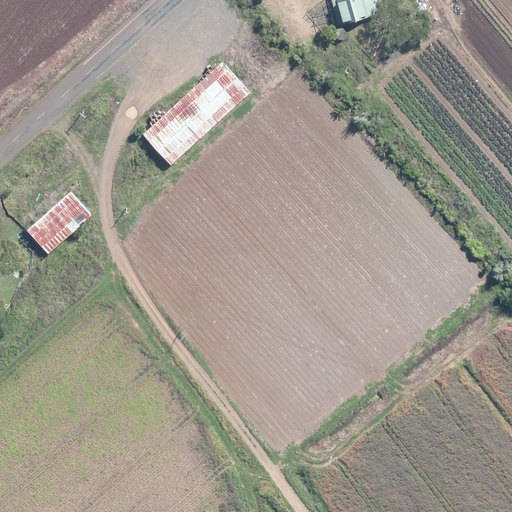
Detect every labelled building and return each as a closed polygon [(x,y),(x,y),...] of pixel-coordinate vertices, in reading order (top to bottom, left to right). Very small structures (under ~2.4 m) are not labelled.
[(241,0),(251,8),(255,3),(250,0),(241,0)] [(381,12),(378,0),(377,0),(333,0),(336,9),(338,13),(340,23),(357,19),(360,18),(381,12)] [(252,8),(258,17),(262,14),(255,6),(252,8)] [(349,38),(359,50),(362,47),(353,36),(349,38)] [(225,60),(146,133),(175,163),(253,91),(225,60)] [(75,190),(31,228),(52,251),(95,213),(75,190)]
